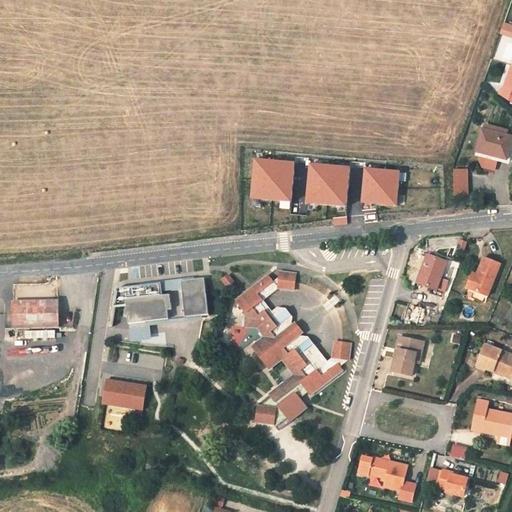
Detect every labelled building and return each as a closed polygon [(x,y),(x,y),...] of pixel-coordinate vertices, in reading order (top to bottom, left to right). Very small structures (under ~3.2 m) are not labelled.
[(511,37),(511,26),(501,23),(498,33),(511,37)] [(502,84),(507,86),(511,70),(511,65),(509,65),(502,84)] [(511,87),(507,86),(502,84),(499,83),(494,93),(511,105),(511,101),(511,87)] [(473,150),(477,151),(475,158),(478,165),(489,169),(493,156),(503,160),(510,138),(480,128),(473,150)] [(279,160),(252,158),(248,197),(276,199),(279,160)] [(279,160),(276,199),(288,201),(291,161),(279,160)] [(343,205),(346,166),(307,163),(304,202),(343,205)] [(372,202),(375,168),(362,167),(359,201),(372,202)] [(399,204),(401,170),(375,168),(372,202),(399,204)] [(464,169),(451,169),(452,194),(464,194),(464,169)] [(448,264),(428,257),(418,285),(437,292),(448,264)] [(473,280),(468,278),(464,288),(467,289),(471,291),(485,296),(498,265),(481,258),(475,275),(473,280)] [(261,284),(253,290),(259,296),(254,300),(257,305),(249,311),(252,315),(249,317),(248,323),(260,324),(267,333),(255,343),(273,365),(285,357),(291,364),(300,337),(291,326),(293,318),(286,309),(277,308),(271,312),(263,301),(277,289),(293,291),(296,274),(280,273),(279,277),(273,281),(268,276),(260,282),(261,284)] [(129,297),(132,325),(150,323),(206,316),(202,279),(115,290),(113,308),(122,307),(121,298),(123,297),(129,297)] [(43,297),(53,297),(53,285),(17,285),(17,292),(29,292),(29,297),(37,297),(37,290),(43,290),(43,297)] [(254,300),(259,296),(253,290),(252,288),(240,298),(249,311),(257,305),(254,300)] [(129,297),(123,297),(126,326),(130,325),(132,325),(129,297)] [(57,325),(56,299),(11,300),(12,326),(57,325)] [(170,331),(179,350),(199,341),(190,321),(170,331)] [(132,325),(130,325),(132,343),(152,341),(150,323),(132,325)] [(25,328),(25,338),(54,338),(54,329),(25,328)] [(459,344),(460,335),(452,334),(451,343),(459,344)] [(309,375),(303,379),(306,383),(314,393),(342,372),(339,368),(332,358),(332,359),(327,362),(309,338),(300,337),(291,364),(298,373),(304,368),(309,375)] [(423,356),(425,344),(400,338),(397,351),(400,352),(398,360),(395,359),(392,373),(412,377),(415,366),(417,355),(423,356)] [(332,358),(339,368),(348,360),(351,346),(334,343),(332,359),(332,358)] [(474,366),(490,372),(491,368),(510,375),(511,370),(511,356),(482,345),(474,366)] [(298,373),(303,379),(309,375),(304,368),(298,373)] [(510,375),(491,368),(490,372),(508,380),(510,375)] [(298,373),(273,395),(280,404),(306,383),(298,373)] [(103,402),(140,408),(144,385),(107,379),(103,402)] [(284,405),(295,422),(310,409),(301,393),(284,405)] [(262,405),(260,423),(280,426),(281,408),(262,405)] [(501,444),(502,443),(505,423),(476,417),(477,410),(466,408),(460,437),(501,444)] [(511,424),(505,423),(502,443),(507,444),(511,424)] [(452,443),(449,456),(464,459),(467,447),(452,443)] [(360,466),(350,463),(346,479),(355,482),(356,480),(374,485),(372,493),(389,497),(387,505),(399,508),(403,491),(391,488),(395,473),(360,464),(360,466)] [(439,478),(431,476),(430,479),(427,492),(426,494),(434,496),(433,499),(451,503),(456,485),(439,481),(439,478)]
